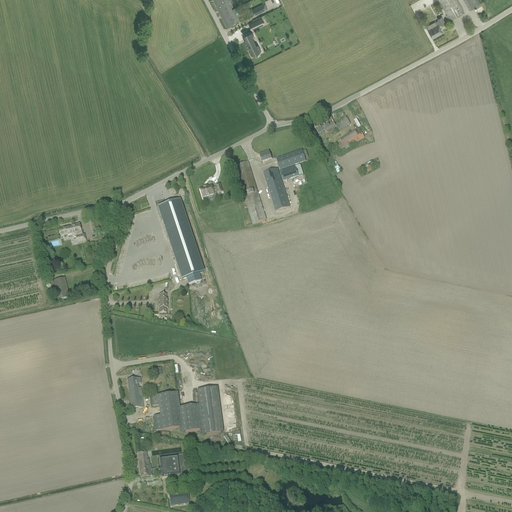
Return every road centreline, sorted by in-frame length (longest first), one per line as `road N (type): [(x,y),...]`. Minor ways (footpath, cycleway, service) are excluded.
road 1 (unclassified): [(120,511),(130,467),(110,364),(106,278),(122,203)]
road 2 (unclassified): [(272,124),(327,111),(511,9)]
road 3 (unclassified): [(122,203),(272,124)]
road 4 (unclassified): [(272,124),(207,0)]
road 5 (unclassified): [(0,231),(122,203)]
